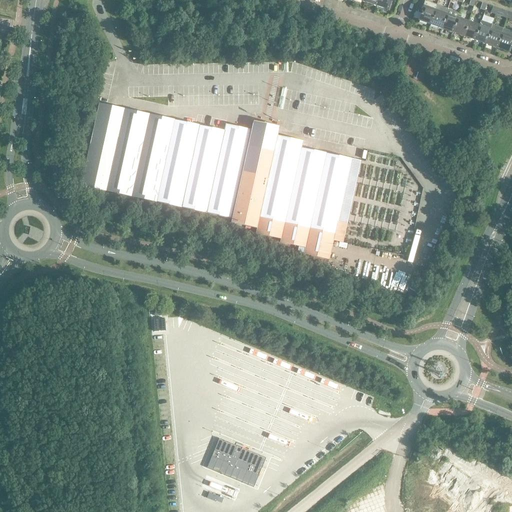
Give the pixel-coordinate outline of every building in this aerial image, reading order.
[(377,0),(376,6),(387,10),(390,0),(377,0)] [(436,6),(425,2),(418,20),(430,24),(436,6)] [(436,6),(430,24),(441,28),(447,9),(443,8),(436,6)] [(452,32),(457,18),(458,13),(447,9),(441,28),(452,32)] [(71,16),(72,23),(79,22),(78,15),(71,16)] [(457,18),(452,32),(463,36),(468,22),(457,18)] [(492,25),(480,21),(479,26),(474,40),(485,44),(492,25)] [(479,26),(468,22),(463,36),(474,40),(479,26)] [(485,44),(496,48),(503,29),(492,25),(485,44)] [(507,52),(511,38),(511,31),(503,29),(496,48),(507,52)] [(303,254),(329,259),(351,159),(301,148),(303,141),(277,136),(278,129),(252,124),(251,130),(225,124),(224,131),(174,120),(168,145),(93,128),(81,185),(131,196),(231,218),(231,222),(256,228),(255,233),(280,238),(280,242),(305,248),(303,254)] [(218,438),(206,467),(253,486),(265,457),(218,438)]
